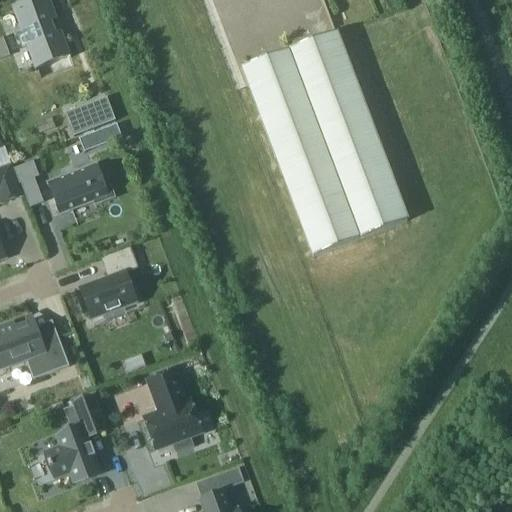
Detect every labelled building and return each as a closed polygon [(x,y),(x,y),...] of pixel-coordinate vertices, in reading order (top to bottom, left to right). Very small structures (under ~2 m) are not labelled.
[(13,8),(12,9),(21,33),(17,34),(22,49),(26,48),(35,72),(37,72),(35,68),(69,55),(70,59),(72,59),(62,32),(60,33),(61,34),(56,36),(51,23),(56,21),(56,22),(58,22),(49,0),(47,0),(15,12),(13,8)] [(243,71),(314,258),(407,223),(336,35),(243,71)] [(100,128),(116,122),(108,103),(107,99),(91,105),(100,128)] [(65,115),(74,138),(90,132),(81,109),(65,115)] [(40,134),(55,128),(52,119),(36,125),(40,134)] [(94,134),(99,148),(122,139),(117,126),(94,134)] [(36,179),(31,164),(14,170),(19,185),(36,179)] [(95,206),(115,199),(106,177),(100,179),(96,167),(49,185),(60,215),(93,202),(95,206)] [(10,168),(0,171),(0,197),(3,205),(21,198),(10,168)] [(125,274),(138,270),(131,249),(101,260),(108,280),(80,291),(91,321),(136,304),(125,274)] [(0,333),(0,367),(25,358),(34,381),(69,368),(58,339),(41,345),(32,321),(0,333)] [(156,374),(158,378),(171,373),(170,369),(156,374)] [(144,420),(156,452),(173,446),(177,455),(194,449),(190,440),(203,435),(190,402),(186,404),(175,372),(147,382),(159,414),(144,420)] [(62,447),(47,453),(57,479),(72,473),(75,483),(102,473),(95,456),(96,456),(92,445),(91,445),(88,438),(107,431),(95,399),(66,410),(74,432),(59,438),(62,447)] [(237,472),(219,478),(223,488),(240,482),(237,472)] [(240,511),(239,510),(232,511),(224,491),(200,501),(204,511),(240,511)]
